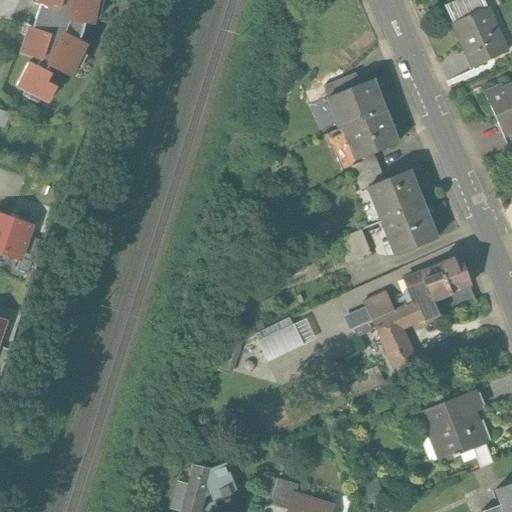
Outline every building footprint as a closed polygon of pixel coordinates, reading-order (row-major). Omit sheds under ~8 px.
[(39,0),(38,5),(40,6),(32,29),(30,28),(21,55),(39,61),(37,69),(28,64),(16,86),(49,103),(56,89),(47,84),(51,76),(47,74),(50,68),(69,78),(86,45),(79,41),(83,33),(85,25),(92,26),(97,0),(39,0)] [(487,9),(452,24),(472,68),(507,53),(487,9)] [(345,79),(324,87),(328,99),(335,97),(334,96),(349,90),(345,79)] [(349,90),(334,96),(335,97),(338,106),(333,108),(341,129),(343,128),(384,112),(371,81),(349,90)] [(511,86),(503,91),(502,87),(484,95),(503,136),(511,132),(511,86)] [(384,112),(343,128),(350,146),(355,144),(361,158),(373,153),(396,144),(384,112)] [(373,153),(361,158),(363,162),(351,167),(356,179),(380,170),(373,153)] [(380,170),(356,179),(361,192),(368,189),(368,188),(384,182),(380,170)] [(384,182),(368,188),(368,189),(382,222),(421,206),(408,172),(384,182)] [(382,222),(381,222),(395,256),(436,240),(422,206),(421,206),(382,222)] [(31,226),(0,214),(0,255),(19,262),(27,237),(31,226)] [(360,230),(336,240),(345,264),(370,254),(360,230)] [(19,262),(16,271),(27,275),(39,241),(27,237),(19,262)] [(456,257),(437,265),(437,266),(406,279),(415,301),(417,301),(424,320),(426,323),(439,317),(432,302),(451,295),(450,293),(468,285),(456,257)] [(468,285),(450,293),(451,295),(432,302),(439,317),(475,301),(468,285)] [(381,294),(352,307),(355,314),(359,312),(362,319),(387,308),(381,294)] [(415,301),(371,321),(396,377),(419,366),(412,350),(408,352),(399,331),(424,320),(417,301),(415,301)] [(296,320),(254,336),(262,359),(305,344),(296,320)] [(272,358),(255,355),(257,345),(236,340),(230,370),(269,377),(272,358)] [(472,393),(421,414),(441,464),(459,457),(458,455),(485,445),(473,414),(480,412),(472,393)] [(223,464),(210,469),(193,466),(180,511),(198,511),(203,497),(211,494),(213,500),(221,497),(221,499),(231,495),(230,494),(234,492),(223,464)] [(297,486),(277,480),(269,505),(288,511),(292,496),(294,496),(297,486)] [(511,511),(511,484),(494,491),(499,506),(501,511),(511,511)] [(294,496),(292,496),(288,511),(287,511),(329,511),(331,508),(294,496)]
